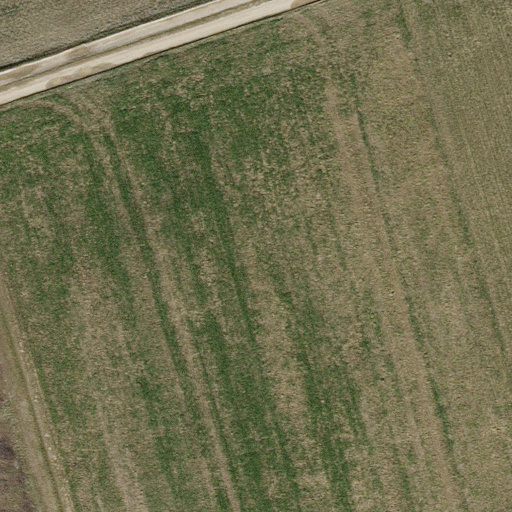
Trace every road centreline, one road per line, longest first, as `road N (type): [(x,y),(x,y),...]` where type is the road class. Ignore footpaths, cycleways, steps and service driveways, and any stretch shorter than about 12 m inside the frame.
road 1 (track): [(272,0),(0,90)]
road 2 (track): [(60,511),(0,318)]
